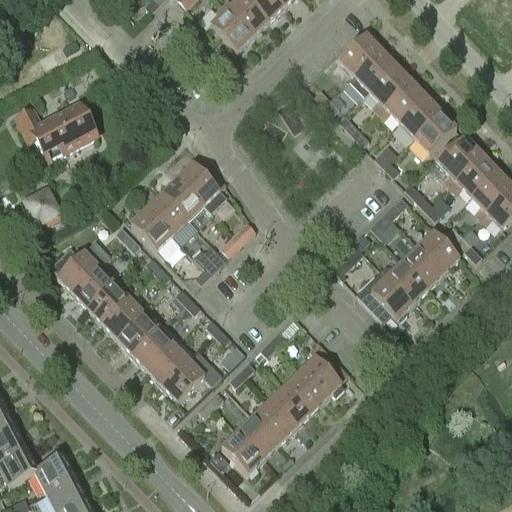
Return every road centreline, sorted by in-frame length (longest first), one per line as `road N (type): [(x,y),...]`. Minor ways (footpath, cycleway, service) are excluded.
road 1 (tertiary): [(0,313),(195,511)]
road 2 (residential): [(191,148),(350,0)]
road 3 (residential): [(191,148),(57,0)]
road 4 (residential): [(275,511),(407,389)]
road 5 (residential): [(407,389),(289,258)]
road 6 (residential): [(289,258),(191,148)]
road 7 (residential): [(407,389),(511,292)]
road 8 (residential): [(511,100),(417,0)]
